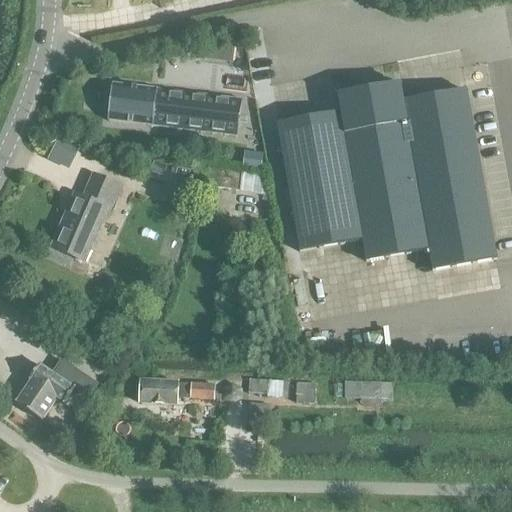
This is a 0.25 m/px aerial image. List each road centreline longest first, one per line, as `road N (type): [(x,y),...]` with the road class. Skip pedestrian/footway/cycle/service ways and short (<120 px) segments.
road 1 (unknown): [(46,40),(219,10),(338,16),(440,45),(476,64),(511,102)]
road 2 (unclassified): [(0,430),(88,479),(264,487)]
road 3 (tertiary): [(0,163),(32,89),(48,0)]
